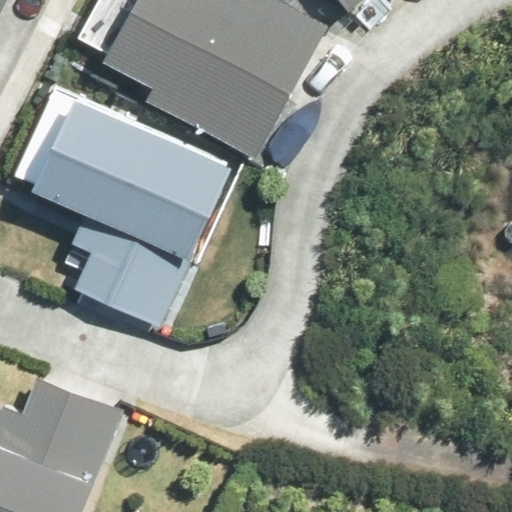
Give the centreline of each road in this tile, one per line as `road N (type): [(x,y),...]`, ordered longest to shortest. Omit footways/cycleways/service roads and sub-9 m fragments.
road 1 (residential): [(0,304),(204,384),(257,365),(283,317),(350,93),(427,17),(456,0)]
road 2 (track): [(237,377),(320,410),(511,451)]
